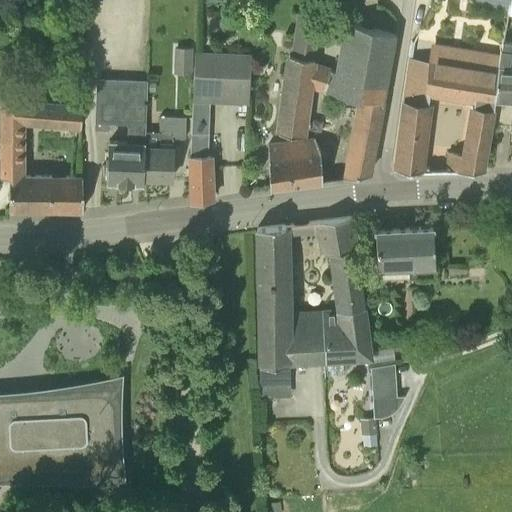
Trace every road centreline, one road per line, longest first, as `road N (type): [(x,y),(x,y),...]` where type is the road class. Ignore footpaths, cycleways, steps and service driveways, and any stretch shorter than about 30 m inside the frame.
road 1 (unclassified): [(175,220),(194,511)]
road 2 (tertiary): [(380,193),(175,220)]
road 3 (unclassified): [(380,193),(408,0)]
road 4 (tertiary): [(175,220),(0,236)]
road 5 (tertiary): [(380,193),(511,185)]
